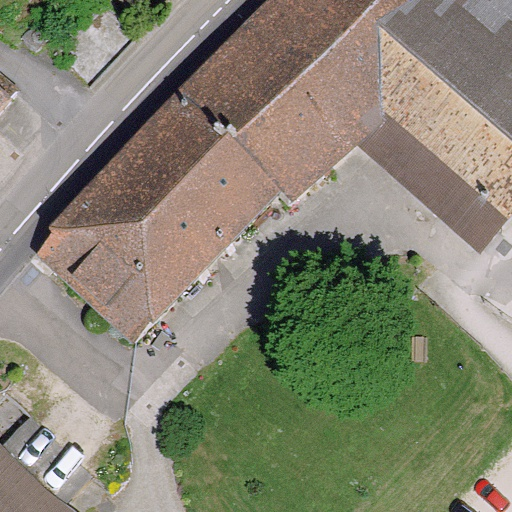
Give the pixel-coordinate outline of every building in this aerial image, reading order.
[(43,257),(135,344),(197,280),(201,284),(210,276),(205,271),(224,251),(230,256),(234,250),(230,245),(277,197),(289,209),(359,145),(479,252),(498,231),(500,232),(511,218),(511,0),(291,0),(268,25),(247,44),(206,82),(183,104),(152,137),(74,218),(43,257)] [(117,0),(129,12),(141,0),(117,0)] [(38,24),(19,41),(22,44),(35,54),(52,39),(38,24)] [(0,113),(16,94),(0,80),(0,113)] [(59,511),(0,457),(0,511),(59,511)]
